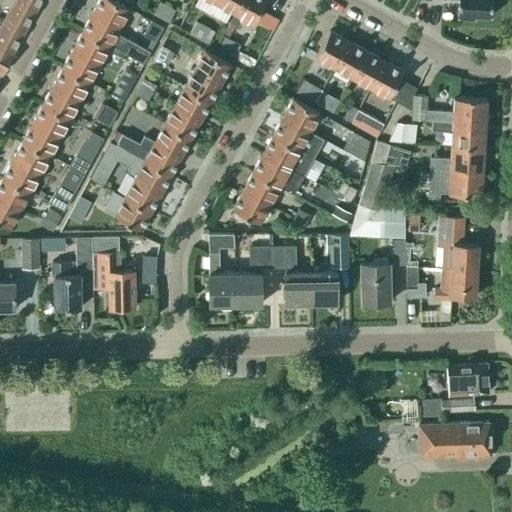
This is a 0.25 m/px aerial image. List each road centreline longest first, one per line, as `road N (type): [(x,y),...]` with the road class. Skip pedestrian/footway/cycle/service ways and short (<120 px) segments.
road 1 (residential): [(300,0),(180,233),(176,348)]
road 2 (residential): [(511,342),(176,348)]
road 3 (residential): [(511,66),(457,62),(335,0)]
road 4 (residential): [(176,348),(0,352)]
road 5 (residential): [(0,107),(59,0)]
